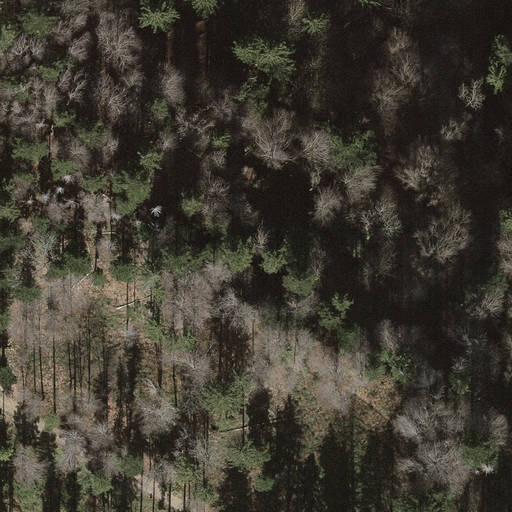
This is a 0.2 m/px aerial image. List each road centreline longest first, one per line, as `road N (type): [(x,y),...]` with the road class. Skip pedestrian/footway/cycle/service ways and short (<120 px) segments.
road 1 (track): [(0,401),(182,511)]
road 2 (track): [(343,0),(413,61),(494,101)]
